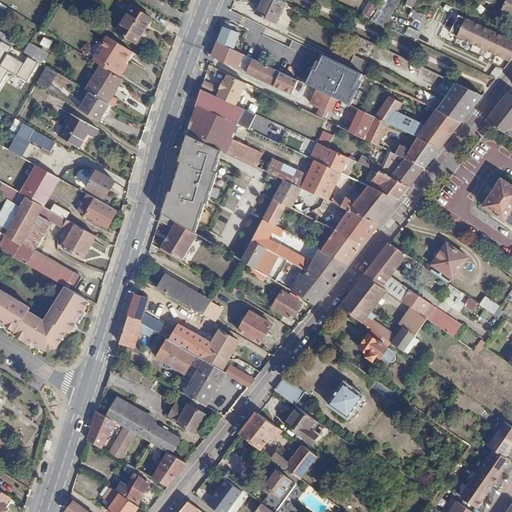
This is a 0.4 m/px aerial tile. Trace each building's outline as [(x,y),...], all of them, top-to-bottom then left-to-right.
[(278,0),(262,0),(256,14),(276,23),(285,3),(278,0)] [(369,0),(362,15),(370,18),(377,3),(370,0),(369,0)] [(407,0),(405,5),(412,9),(415,0),(407,0)] [(511,0),(508,0),(502,14),(511,19),(511,0)] [(131,42),(148,18),(130,5),(113,29),(131,42)] [(465,35),(476,42),(485,27),(473,19),(465,35)] [(223,27),(216,43),(233,51),(241,36),(223,27)] [(405,35),(418,40),(421,32),(408,27),(405,35)] [(511,59),(511,42),(485,27),(476,42),(510,63),(511,59)] [(108,36),(94,58),(121,75),(127,66),(124,64),(132,51),(108,36)] [(44,37),(40,45),(49,49),(53,41),(44,37)] [(13,49),(0,41),(0,82),(7,72),(26,81),(36,63),(28,58),(25,63),(11,56),(13,49)] [(29,43),(24,54),(43,63),(48,52),(29,43)] [(233,51),(216,43),(212,57),(246,74),(252,61),(233,51)] [(361,73),(365,60),(354,56),(349,68),(361,73)] [(329,59),(314,90),(328,97),(342,103),(356,73),(346,68),(343,66),(329,59)] [(280,74),(252,61),(246,74),(274,88),(280,74)] [(412,64),(401,81),(413,87),(424,70),(412,64)] [(98,67),(84,91),(89,95),(109,107),(112,108),(113,106),(113,101),(109,99),(120,81),(98,67)] [(37,85),(50,90),(52,84),(72,92),(77,81),(44,68),(37,85)] [(205,81),(202,89),(239,107),(249,86),(230,77),(227,83),(226,82),(223,89),(205,81)] [(401,81),(394,91),(406,97),(413,87),(401,81)] [(456,86),(449,94),(475,107),(482,98),(456,86)] [(202,89),(197,107),(237,126),(245,110),(239,107),(202,89)] [(328,97),(314,90),(308,104),(322,111),(328,97)] [(449,94),(443,102),(469,115),(475,107),(449,94)] [(109,107),(89,95),(79,113),(98,124),(109,107)] [(511,97),(508,95),(485,124),(511,140),(511,97)] [(420,141),(440,150),(462,124),(436,111),(434,111),(421,127),(393,114),(397,105),(384,99),(383,101),(377,98),(374,106),(379,108),(374,118),(375,119),(387,125),(420,141)] [(443,102),(436,111),(462,124),(469,115),(443,102)] [(197,107),(188,135),(222,152),(248,165),(255,152),(230,140),(237,126),(197,107)] [(365,141),(375,119),(374,118),(360,111),(349,133),(365,141)] [(99,134),(71,116),(58,138),(79,151),(88,137),(94,142),(99,134)] [(377,147),(387,125),(375,119),(365,141),(377,147)] [(43,135),(24,125),(10,150),(24,157),(32,142),(38,145),(43,135)] [(319,139),(329,144),(333,136),(323,131),(319,139)] [(56,143),(43,135),(38,145),(51,152),(56,143)] [(188,135),(175,174),(210,193),(216,174),(214,173),(222,152),(188,135)] [(394,155),(404,160),(424,170),(440,150),(420,141),(408,154),(398,149),(394,155)] [(315,163),(341,175),(349,160),(320,146),(313,161),(315,163)] [(358,164),(378,174),(409,189),(424,170),(404,160),(394,172),(361,157),(358,164)] [(350,213),(379,226),(399,202),(367,187),(355,204),(345,199),(342,203),(331,197),(341,175),(315,163),(302,189),(350,213)] [(36,165),(20,192),(44,206),(59,179),(36,165)] [(97,171),(87,188),(105,198),(115,182),(97,171)] [(175,174),(162,213),(194,233),(204,203),(207,204),(210,193),(175,174)] [(378,174),(367,187),(399,202),(409,189),(378,174)] [(0,194),(11,202),(17,192),(0,181),(0,180),(0,194)] [(511,189),(500,182),(483,208),(511,226),(511,189)] [(89,196),(81,191),(77,197),(86,202),(89,196)] [(0,249),(68,288),(75,291),(82,277),(36,252),(56,213),(44,206),(20,192),(0,227),(0,249)] [(117,211),(95,199),(86,216),(107,228),(117,211)] [(159,221),(173,228),(193,237),(194,233),(162,213),(159,221)] [(350,213),(336,232),(363,246),(379,226),(350,213)] [(264,222),(255,240),(281,256),(308,271),(314,264),(284,246),(283,247),(271,240),(275,235),(287,241),(290,236),(277,229),(264,222)] [(77,225),(64,248),(85,259),(98,237),(77,225)] [(167,238),(161,248),(182,260),(196,238),(193,237),(173,228),(167,238)] [(336,232),(320,253),(347,267),(363,246),(336,232)] [(281,256),(255,240),(244,264),(270,279),(281,256)] [(405,257),(390,245),(366,276),(388,291),(431,322),(439,311),(390,277),(405,257)] [(467,260),(446,245),(431,265),(452,280),(467,260)] [(314,264),(308,271),(332,285),(347,267),(320,253),(314,264)] [(332,285),(308,271),(291,291),(315,306),(332,285)] [(388,291),(366,276),(342,307),(364,323),(388,291)] [(171,279),(163,292),(205,318),(214,305),(171,279)] [(91,300),(75,291),(68,288),(47,322),(31,311),(32,309),(0,289),(0,323),(15,332),(14,335),(32,346),(34,343),(46,351),(57,348),(67,332),(70,333),(81,317),(91,300)] [(136,294),(128,316),(140,324),(148,299),(136,294)] [(285,296),(276,313),(294,322),(303,306),(285,296)] [(480,305),(499,318),(505,310),(486,297),(480,305)] [(473,311),(478,303),(470,298),(464,305),(473,311)] [(457,324),(439,311),(431,322),(449,335),(457,324)] [(128,316),(119,344),(134,349),(141,325),(140,324),(128,316)] [(250,316),(239,334),(259,347),(271,329),(250,316)] [(195,357),(201,361),(208,349),(227,361),(238,343),(219,331),(211,344),(179,326),(170,341),(195,357)] [(388,340),(408,354),(419,339),(406,330),(400,339),(391,332),(386,339),(388,340)] [(361,349),(370,355),(369,358),(375,362),(378,357),(382,359),(378,364),(386,370),(396,357),(383,347),(388,340),(386,339),(374,331),(361,349)] [(481,340),(474,350),(479,354),(486,343),(481,340)] [(189,368),(195,357),(170,341),(168,341),(158,358),(185,374),(189,368)] [(201,361),(221,372),(227,361),(208,349),(201,361)] [(184,394),(192,399),(205,406),(225,375),(221,372),(201,361),(195,357),(189,368),(197,372),(184,394)] [(381,385),(346,361),(340,368),(375,393),(381,385)] [(231,365),(225,375),(248,389),(256,380),(231,365)] [(275,389),(294,403),(303,390),(284,376),(275,389)] [(366,397),(345,383),(329,405),(350,419),(366,397)] [(166,451),(172,454),(182,439),(141,416),(145,412),(118,398),(106,418),(115,422),(124,428),(136,434),(166,451)] [(205,406),(192,399),(186,411),(178,406),(171,418),(179,422),(178,424),(196,434),(206,416),(202,414),(207,407),(205,406)] [(310,430),(318,421),(299,407),(286,425),(313,444),(319,436),(310,430)] [(115,422),(106,418),(97,412),(88,441),(102,450),(115,422)] [(258,413),(241,436),(262,452),(279,429),(258,413)] [(346,429),(324,413),(318,421),(341,437),(346,429)] [(511,427),(504,421),(496,433),(510,443),(511,440),(511,427)] [(121,460),(136,434),(124,428),(109,452),(121,460)] [(510,443),(496,433),(488,444),(493,449),(506,457),(509,452),(506,449),(510,443)] [(301,479),(318,455),(304,446),(291,464),(277,454),(274,460),(301,479)] [(493,449),(485,460),(498,469),(503,463),(506,465),(509,460),(506,457),(493,449)] [(166,451),(152,478),(167,488),(187,464),(172,454),(166,451)] [(498,469),(485,460),(477,473),(493,484),(495,480),(492,477),(498,469)] [(293,481),(278,471),(266,487),(281,498),(293,481)] [(477,473),(469,484),(482,493),(485,489),(488,491),(493,484),(477,473)] [(121,482),(116,489),(137,503),(150,483),(135,474),(127,485),(121,482)] [(482,493),(469,484),(460,496),(476,508),(481,501),(477,499),(482,493)] [(134,511),(137,508),(102,485),(100,489),(109,495),(105,503),(114,509),(111,511),(134,511)] [(232,485),(215,510),(217,511),(236,511),(248,496),(232,485)] [(201,511),(189,502),(180,511),(201,511)] [(86,511),(73,503),(65,511),(86,511)] [(470,511),(458,503),(451,511),(470,511)]
